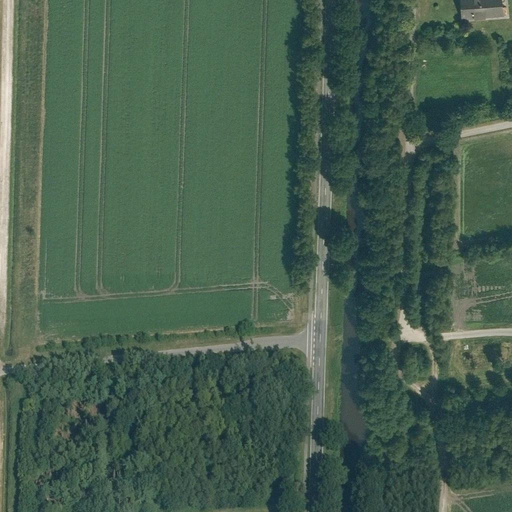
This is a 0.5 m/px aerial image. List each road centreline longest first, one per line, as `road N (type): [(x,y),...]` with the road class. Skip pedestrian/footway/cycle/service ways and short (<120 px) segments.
road 1 (tertiary): [(319,341),(331,0)]
road 2 (unclassified): [(407,329),(401,303),(413,0)]
road 3 (unclassified): [(319,341),(0,370)]
road 4 (track): [(0,263),(8,0)]
road 5 (track): [(407,329),(397,340),(398,364),(429,399),(438,425),(442,511)]
road 6 (tertiary): [(313,511),(319,341)]
